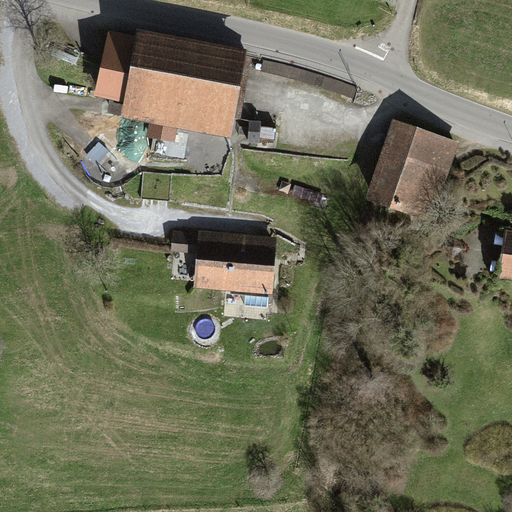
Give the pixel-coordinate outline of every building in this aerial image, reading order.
[(243,52),(112,27),(98,98),(229,124),(243,52)] [(319,72),(262,58),(259,70),(314,85),(354,98),(357,88),(319,72)] [(392,120),(371,184),(434,204),(454,140),(392,120)] [(511,229),(506,229),(499,276),(511,277),(511,229)] [(277,236),(193,230),(190,277),(274,283),(277,236)]
